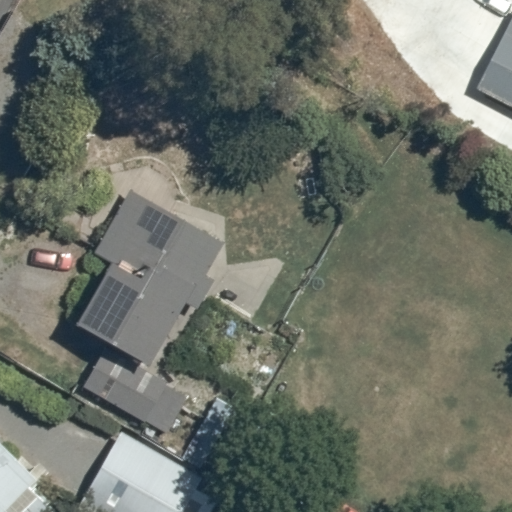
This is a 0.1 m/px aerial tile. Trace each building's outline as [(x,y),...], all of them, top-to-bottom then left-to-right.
[(511,32),(482,89),(511,104),(511,32)] [(229,248),(139,197),(105,258),(124,268),(89,330),(164,372),(213,284),(209,282),(229,248)] [(193,396),(112,355),(93,392),(175,433),(193,396)] [(193,511),(213,474),(128,429),(88,507),(97,511),(193,511)] [(0,511),(20,511),(48,485),(0,436),(0,511)]
